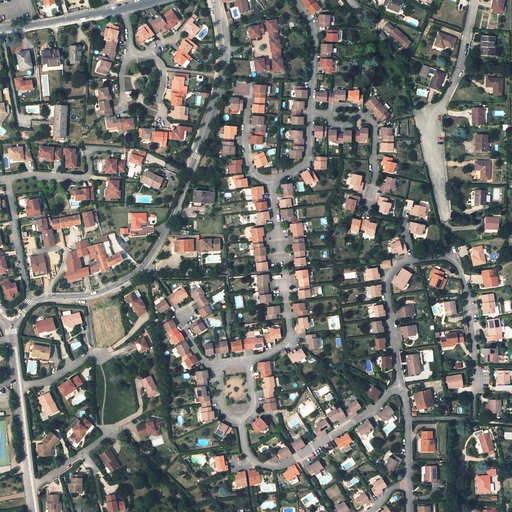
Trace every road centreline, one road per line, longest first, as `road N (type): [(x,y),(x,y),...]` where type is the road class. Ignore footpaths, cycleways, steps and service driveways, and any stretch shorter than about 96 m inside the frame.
road 1 (residential): [(444,219),(428,122),(457,70),(472,0)]
road 2 (residential): [(240,421),(254,464),(285,465),(399,384)]
road 3 (residential): [(190,173),(162,238),(134,276),(93,295),(42,297)]
road 4 (residential): [(214,0),(223,75),(190,173)]
road 5 (residential): [(412,261),(452,260),(460,272),(473,389)]
road 6 (residential): [(367,207),(375,127),(367,117),(310,113)]
road 7 (residential): [(399,384),(385,282),(397,262),(412,261)]
road 8 (residential): [(119,151),(86,149),(83,180),(6,178)]
road 9 (residential): [(0,31),(124,8)]
